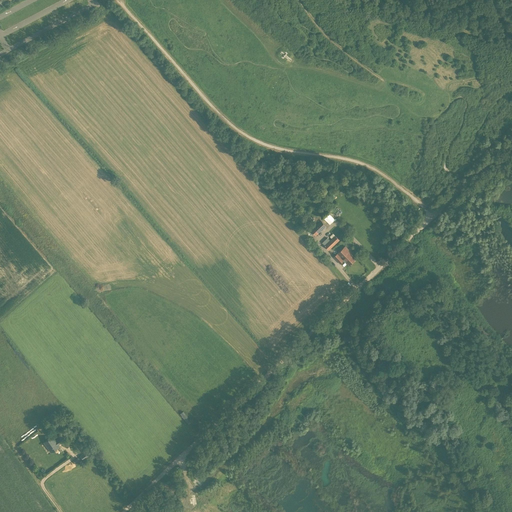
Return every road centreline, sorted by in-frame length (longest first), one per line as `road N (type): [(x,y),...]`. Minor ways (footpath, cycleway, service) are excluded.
road 1 (track): [(116,0),(243,134),(279,149),(358,161),(425,209)]
road 2 (track): [(124,511),(353,292)]
road 3 (track): [(299,0),(381,79),(376,87),(306,65),(223,0)]
road 4 (unclassified): [(353,292),(511,140)]
road 5 (track): [(511,46),(373,0)]
road 6 (track): [(425,209),(511,125)]
